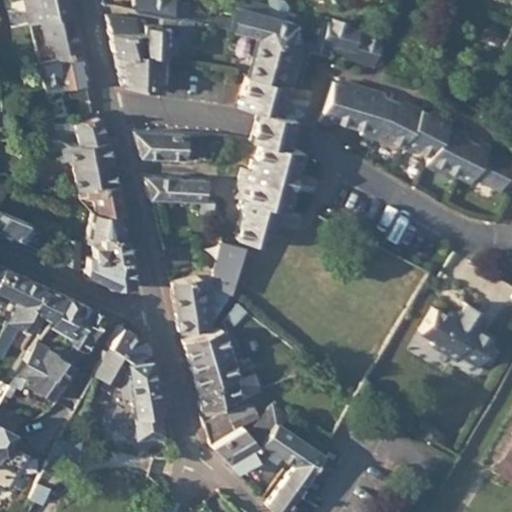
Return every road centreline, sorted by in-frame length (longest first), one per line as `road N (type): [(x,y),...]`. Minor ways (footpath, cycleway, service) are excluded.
road 1 (residential): [(106,109),(250,123),(316,140),(470,237),(511,235)]
road 2 (tertiary): [(106,109),(157,325)]
road 3 (tertiary): [(0,247),(157,325)]
road 4 (tertiary): [(157,325),(195,457)]
